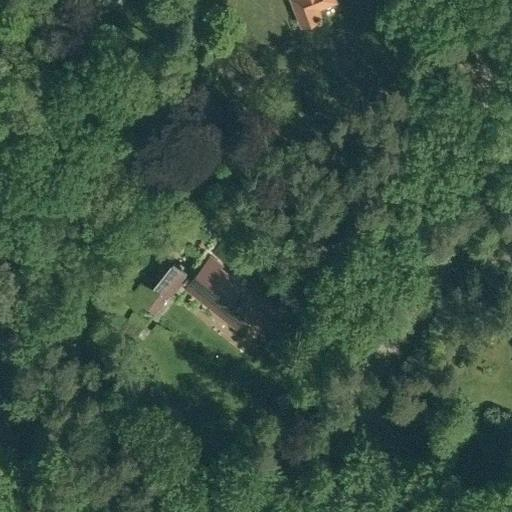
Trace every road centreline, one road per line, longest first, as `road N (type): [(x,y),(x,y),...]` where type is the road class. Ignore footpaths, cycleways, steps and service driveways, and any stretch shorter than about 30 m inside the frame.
road 1 (residential): [(468,0),(481,49),(471,177),(437,269),(354,393)]
road 2 (residential): [(354,393),(318,430),(206,511)]
road 3 (unclassified): [(495,511),(354,393)]
